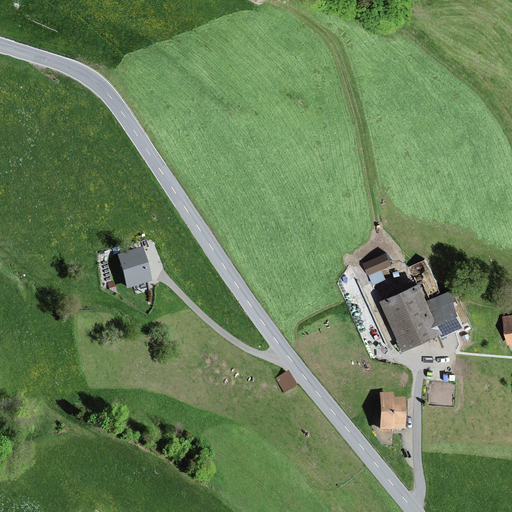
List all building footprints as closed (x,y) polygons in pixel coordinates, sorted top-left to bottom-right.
[(132,259),(91,268),(97,296),(138,287),(132,259)] [(375,283),(388,280),(385,269),(372,272),(375,283)] [(418,287),(377,303),(399,357),(466,331),(451,295),(426,305),(418,287)] [(286,392),(298,386),(290,371),(279,377),(286,392)] [(392,396),(376,396),(375,435),(402,435),(403,405),(392,405),(392,396)]
